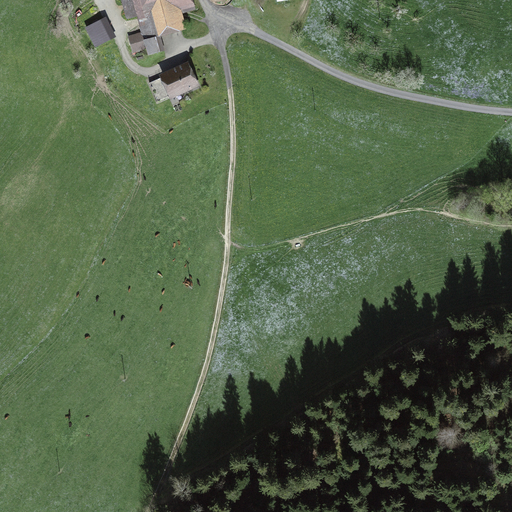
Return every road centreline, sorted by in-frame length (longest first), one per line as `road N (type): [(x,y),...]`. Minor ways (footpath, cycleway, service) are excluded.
road 1 (track): [(511,112),(350,79),(221,14),(233,135),(224,273),(200,384),(148,511)]
road 2 (track): [(109,0),(137,70),(161,68),(186,47),(219,38)]
